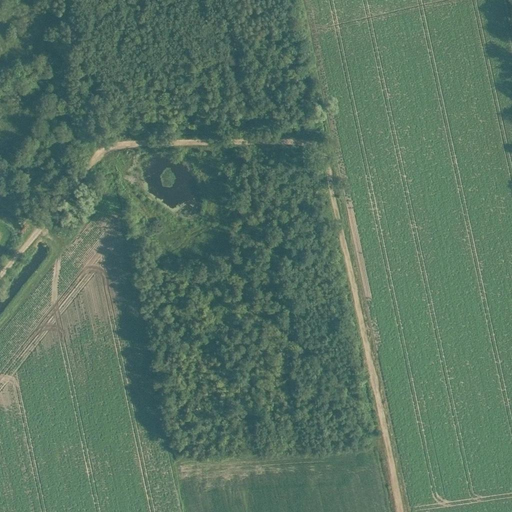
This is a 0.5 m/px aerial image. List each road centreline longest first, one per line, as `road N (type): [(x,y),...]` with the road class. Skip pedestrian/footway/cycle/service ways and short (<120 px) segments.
road 1 (track): [(106,148),(322,144),(400,511)]
road 2 (track): [(0,321),(60,243),(40,228)]
